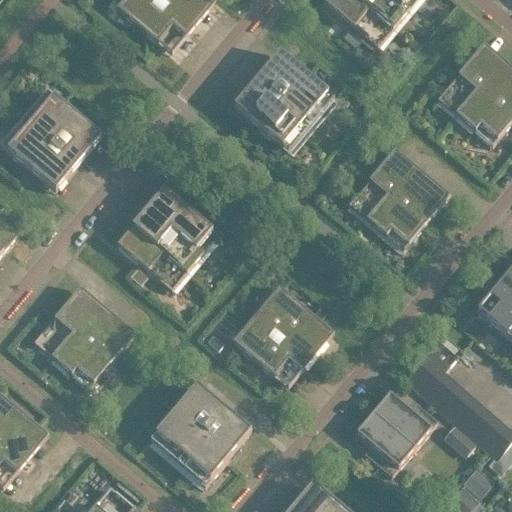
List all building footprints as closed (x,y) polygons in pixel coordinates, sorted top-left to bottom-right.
[(125,0),(116,11),(159,47),(170,57),(216,3),(213,0),(125,0)] [(418,0),(325,0),(322,4),(377,50),(418,0)] [(415,49),(420,44),(411,37),(407,43),(415,49)] [(491,147),(511,122),(511,71),(483,47),(436,101),(491,147)] [(333,101),(290,65),(279,55),(233,110),(287,156),(333,101)] [(0,148),(43,185),(54,195),(100,140),(46,94),(0,148)] [(402,253),(436,212),(448,198),(393,152),(347,207),(402,253)] [(345,164),(342,168),(349,174),(352,170),(345,164)] [(217,239),(180,208),(162,193),(116,247),(171,294),(217,239)] [(0,259),(17,239),(0,223),(0,259)] [(136,272),(129,280),(139,289),(146,280),(136,272)] [(488,322),(507,338),(511,342),(511,275),(490,302),(479,314),(488,322)] [(87,391),(121,351),(134,336),(79,290),(33,345),(87,391)] [(232,345),(275,381),(287,391),(333,336),(278,290),(232,345)] [(446,302),(455,309),(462,301),(453,294),(446,302)] [(320,307),(314,314),(321,320),(327,313),(320,307)] [(211,337),(206,343),(217,352),(222,346),(211,337)] [(511,433),(445,375),(458,360),(437,341),(423,357),(424,358),(403,382),(494,462),(511,443),(511,433)] [(204,489),(240,446),(250,434),(195,389),(149,443),(204,489)] [(389,398),(373,417),(413,451),(430,432),(430,431),(436,423),(416,406),(409,414),(388,396),(388,397),(389,398)] [(0,491),(2,493),(47,438),(0,398),(0,491)] [(413,451),(373,417),(357,436),(356,435),(355,436),(376,453),(369,461),(390,478),(396,471),(397,471),(413,451)] [(463,457),(474,445),(453,426),(442,438),(463,457)] [(475,496),(489,481),(476,470),(463,485),(475,496)] [(341,511),(329,502),(312,487),(290,511),(341,511)] [(468,511),(476,504),(459,489),(442,508),(446,511),(468,511)] [(90,511),(134,511),(109,490),(90,511)] [(72,494),(65,502),(76,511),(83,503),(72,494)]
